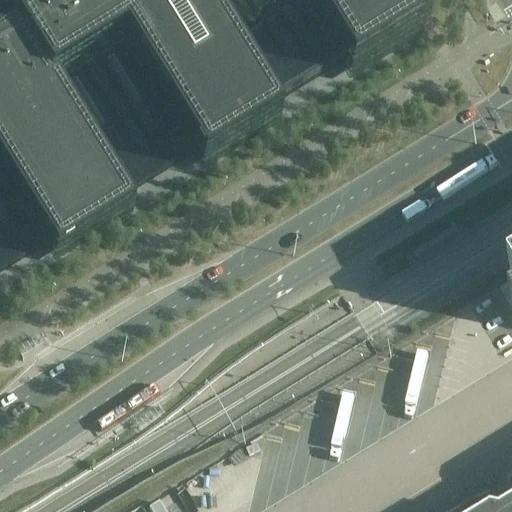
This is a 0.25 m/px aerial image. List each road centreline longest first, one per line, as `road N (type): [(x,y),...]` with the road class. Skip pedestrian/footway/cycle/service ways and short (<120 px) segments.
road 1 (tertiary): [(0,471),(511,145)]
road 2 (tertiary): [(490,115),(0,415)]
